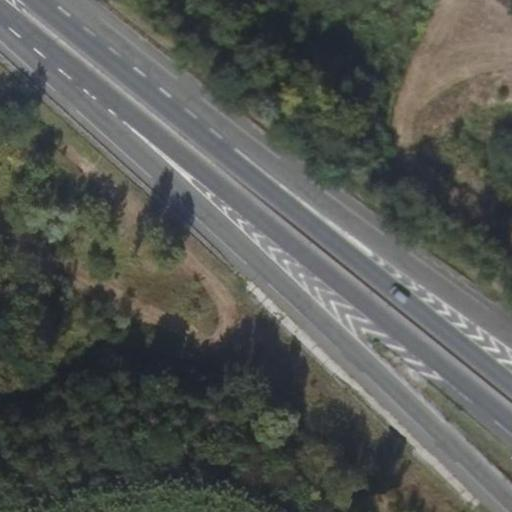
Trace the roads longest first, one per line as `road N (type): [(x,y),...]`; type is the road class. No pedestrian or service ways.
road 1 (primary): [(116,116),(134,146),(511,501)]
road 2 (primary): [(116,116),(165,138),(511,424)]
road 3 (track): [(0,237),(205,344),(370,511)]
road 4 (primary): [(511,384),(223,155)]
road 5 (primary): [(511,336),(282,175),(223,155)]
road 6 (primary): [(223,155),(21,0)]
road 7 (primary): [(0,11),(116,116)]
